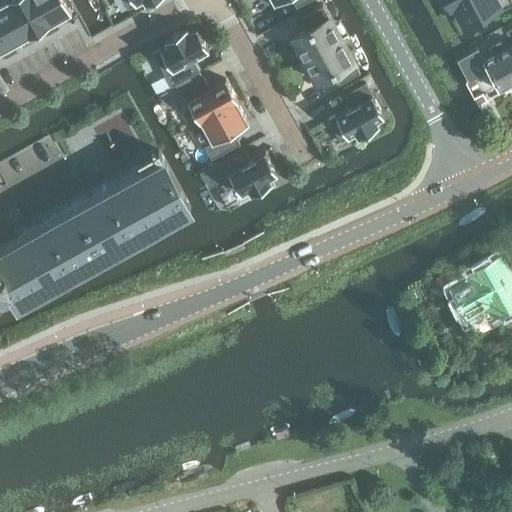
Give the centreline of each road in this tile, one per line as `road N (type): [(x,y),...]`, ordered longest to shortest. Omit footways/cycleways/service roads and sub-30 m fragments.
road 1 (tertiary): [(0,384),(468,181)]
road 2 (unclassified): [(157,511),(511,413)]
road 3 (residential): [(0,106),(192,0)]
road 4 (unclassified): [(468,181),(368,0)]
road 5 (residential): [(292,141),(216,0)]
